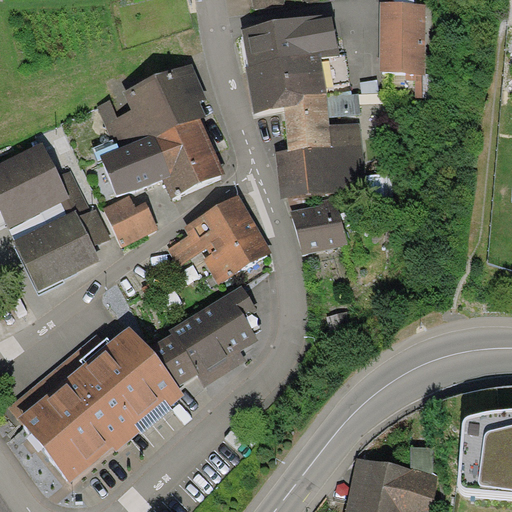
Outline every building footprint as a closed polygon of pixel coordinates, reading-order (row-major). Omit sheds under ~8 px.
[(253,0),(255,9),(286,4),(284,0),(253,0)] [(395,2),(381,2),(380,74),(405,74),(424,75),(426,3),(415,3),(395,2)] [(333,16),(316,19),(315,16),(282,21),(242,27),(254,112),(284,108),(299,105),(307,94),(327,92),(323,64),(322,56),(339,54),(333,16)] [(207,99),(191,63),(124,92),(132,111),(118,117),(110,100),(98,105),(117,148),(100,155),(118,197),(150,184),(162,178),(171,198),(225,175),(213,148),(201,120),(207,117),(200,102),(207,99)] [(431,75),(424,75),(405,74),(405,81),(416,81),(416,98),(430,99),(431,75)] [(328,99),(327,92),(307,94),(299,105),(284,108),(287,152),(331,147),(329,128),(329,118),(361,114),(359,94),(328,99)] [(366,189),(359,124),(329,128),(331,147),(287,152),(277,153),(282,198),(366,189)] [(42,142),(0,163),(0,228),(7,225),(10,229),(62,203),(71,198),(60,176),(42,142)] [(71,171),(60,176),(71,198),(62,203),(68,214),(75,210),(79,217),(92,211),(71,171)] [(251,216),(237,194),(183,227),(189,235),(169,247),(179,263),(199,251),(218,283),(272,250),(251,216)] [(122,247),(160,230),(147,202),(137,207),(132,195),(104,208),(122,247)] [(322,205),(292,212),(302,255),(347,244),(346,239),(340,212),(344,211),(340,196),(321,200),(322,205)] [(79,217),(75,210),(68,214),(13,241),(38,291),(81,270),(101,260),(94,247),(111,238),(97,209),(92,211),(79,217)] [(244,284),(144,344),(179,387),(199,376),(205,387),(247,361),(240,350),(259,339),(248,317),(258,311),(244,284)] [(353,326),(349,311),(326,317),(330,332),(353,326)] [(129,326),(17,418),(71,483),(113,447),(117,452),(141,432),(143,434),(149,429),(173,409),(170,406),(185,394),(179,387),(144,344),(129,326)] [(463,421),(462,425),(459,480),(459,484),(460,487),(462,489),(463,490),(465,491),(468,492),(511,495),(511,407),(485,411),(472,414),(469,415),(466,417),(464,419),(463,421)] [(412,448),(412,469),(433,474),(432,447),(412,448)] [(412,469),(357,458),(345,511),(431,511),(438,475),(433,474),(412,469)]
